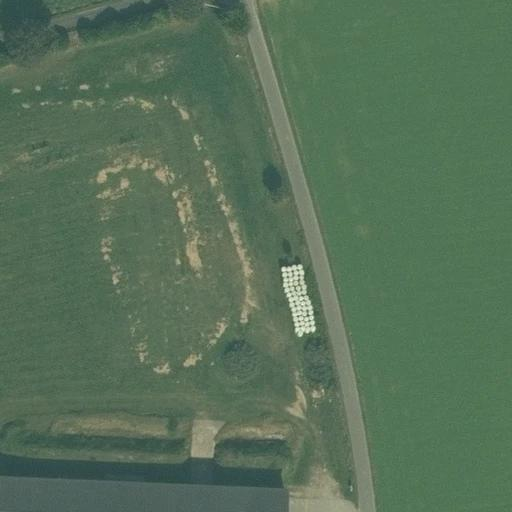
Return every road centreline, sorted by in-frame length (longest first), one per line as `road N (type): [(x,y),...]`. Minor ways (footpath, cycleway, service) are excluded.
road 1 (unclassified): [(245,0),(326,268),(370,511)]
road 2 (unclassified): [(184,0),(0,46)]
